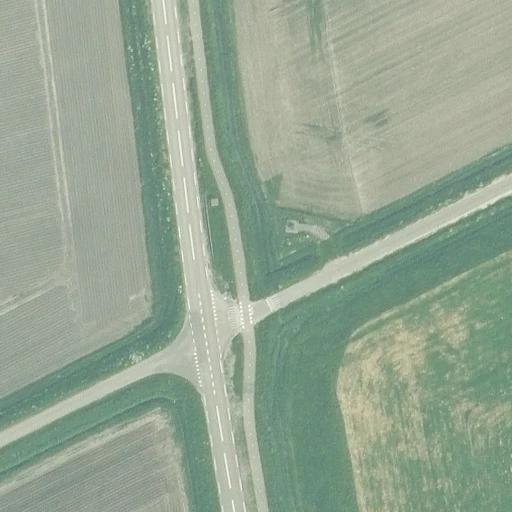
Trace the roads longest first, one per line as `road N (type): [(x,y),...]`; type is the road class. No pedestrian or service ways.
road 1 (unclassified): [(205,341),(511,184)]
road 2 (tertiary): [(205,341),(164,0)]
road 3 (unclassified): [(0,442),(205,341)]
road 4 (tertiary): [(233,511),(205,341)]
